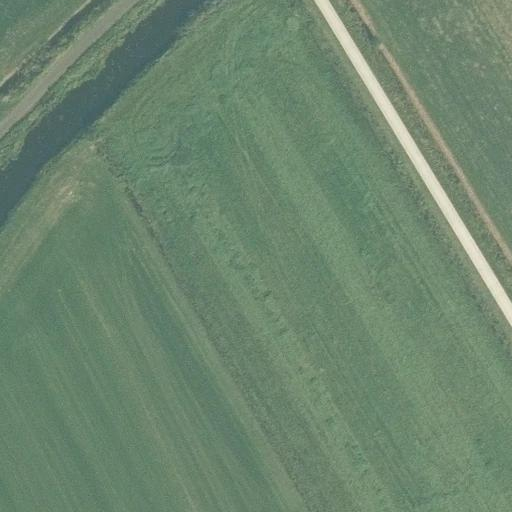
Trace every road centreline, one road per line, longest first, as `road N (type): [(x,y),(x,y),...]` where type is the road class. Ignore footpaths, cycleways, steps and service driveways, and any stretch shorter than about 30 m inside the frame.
road 1 (unclassified): [(511,320),(321,0)]
road 2 (unclassified): [(0,138),(137,0)]
